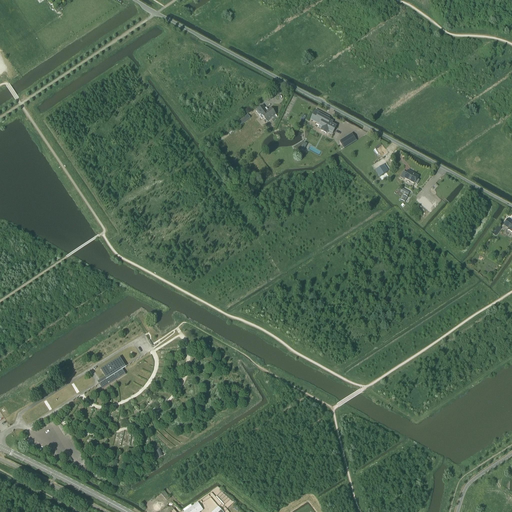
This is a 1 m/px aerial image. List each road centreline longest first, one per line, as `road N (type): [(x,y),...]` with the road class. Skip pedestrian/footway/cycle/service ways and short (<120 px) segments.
road 1 (residential): [(469,182),(132,0)]
road 2 (secondary): [(0,447),(127,511)]
